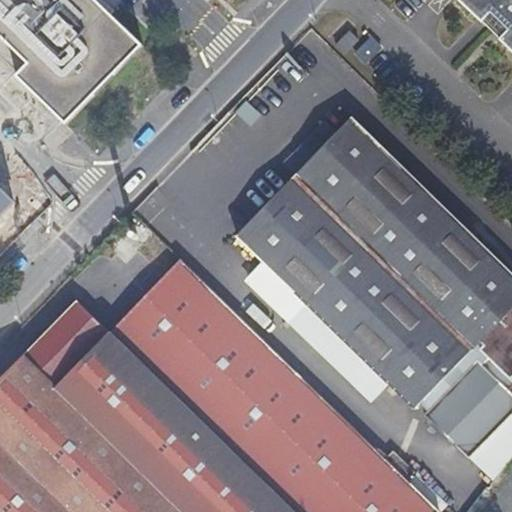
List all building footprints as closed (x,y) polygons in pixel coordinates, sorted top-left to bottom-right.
[(144,44),(98,0),(0,0),(0,34),(29,62),(17,74),(67,123),(144,44)] [(511,0),(455,0),(511,54),(511,0)] [(340,52),(355,38),(347,29),(331,43),(340,52)] [(234,238),(413,409),(418,405),(474,346),(482,354),(426,412),(423,415),(467,458),(511,419),(511,395),(511,394),(511,275),(350,118),(234,238)] [(349,426),(178,261),(142,298),(313,463),(349,426)] [(340,511),(319,491),(366,442),(349,426),(313,463),(142,298),(107,334),(127,353),(149,375),(292,511),(340,511)] [(107,334),(74,303),(0,379),(0,483),(127,353),(107,334)] [(0,511),(16,511),(149,375),(127,353),(0,483),(0,511)] [(292,511),(149,375),(16,511),(292,511)] [(384,460),(366,442),(319,491),(340,511),(437,511),(438,511),(405,480),(384,460)]
